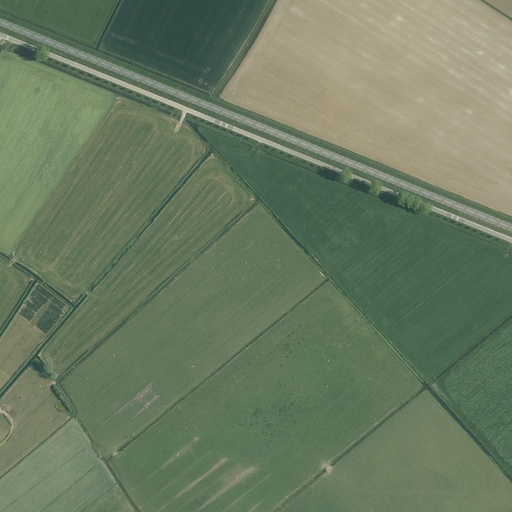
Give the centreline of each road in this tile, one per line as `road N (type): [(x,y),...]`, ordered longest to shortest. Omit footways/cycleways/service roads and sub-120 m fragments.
road 1 (secondary): [(511,228),(0,22)]
road 2 (unclassified): [(511,240),(0,35)]
